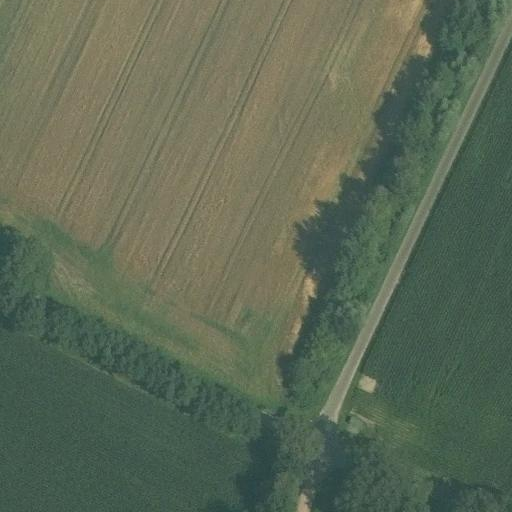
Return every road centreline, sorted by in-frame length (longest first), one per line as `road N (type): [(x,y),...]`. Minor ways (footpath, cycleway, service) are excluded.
road 1 (unclassified): [(501,0),(316,454)]
road 2 (unclassified): [(0,287),(316,454)]
road 3 (unclassified): [(316,454),(474,511)]
